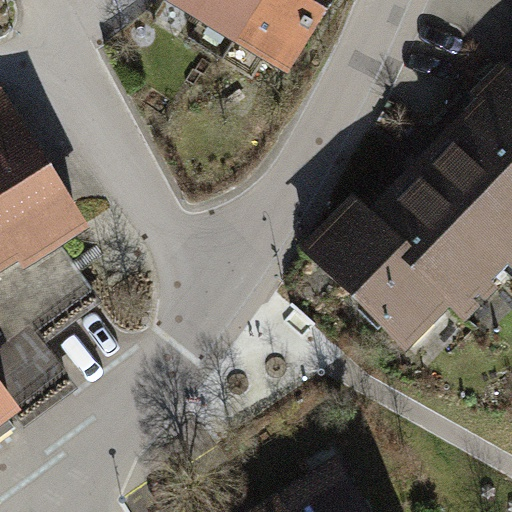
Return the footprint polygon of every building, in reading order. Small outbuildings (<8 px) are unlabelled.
[(170,0),(168,3),(284,72),(326,0),(170,0)] [(358,207),(312,255),(405,343),(447,299),(464,315),(511,264),(511,88),(508,85),(375,223),(358,207)] [(0,280),(26,264),(32,273),(97,232),(5,88),(0,91),(0,280)] [(0,307),(10,332),(100,297),(83,256),(0,288),(0,307)] [(0,426),(9,420),(0,407),(0,426)] [(368,511),(337,464),(261,511),(368,511)]
